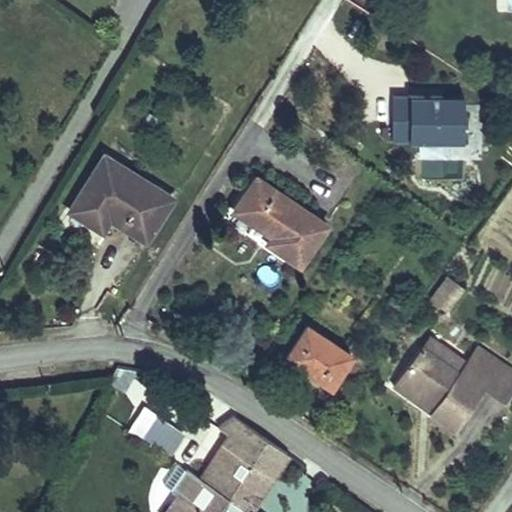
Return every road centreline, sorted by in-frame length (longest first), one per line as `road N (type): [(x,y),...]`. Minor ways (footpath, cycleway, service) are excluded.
road 1 (residential): [(399,511),(194,389),(101,357),(0,364)]
road 2 (unknown): [(338,0),(285,82),(132,367)]
